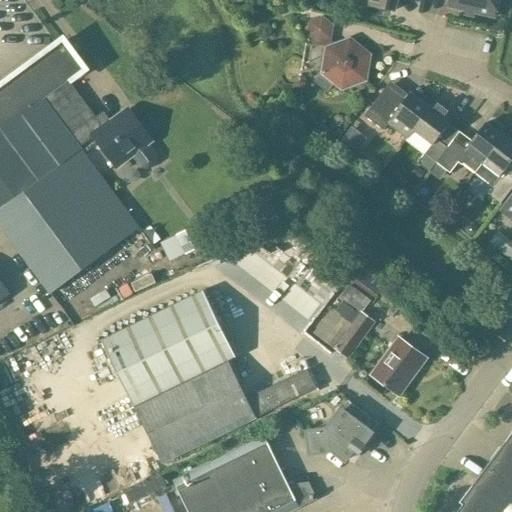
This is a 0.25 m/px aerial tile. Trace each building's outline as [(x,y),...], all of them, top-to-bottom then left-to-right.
[(366,0),(366,4),(397,11),(399,0),(366,0)] [(426,0),(426,11),(450,13),(451,0),(426,0)] [(453,0),(452,7),(496,17),(500,0),(453,0)] [(318,43),(333,39),(334,23),(323,14),(310,21),(307,36),(318,43)] [(328,47),(324,73),(323,72),(314,82),(327,92),(335,83),(343,90),(367,81),(371,55),(353,39),(328,47)] [(65,40),(0,88),(0,227),(50,295),(140,228),(81,147),(46,98),(71,81),(87,70),(65,40)] [(105,129),(71,81),(46,98),(81,147),(95,136),(118,165),(131,155),(140,168),(148,169),(157,163),(158,155),(148,142),(149,141),(127,112),(105,129)] [(387,88),(365,118),(383,131),(389,124),(409,138),(414,131),(431,108),(411,93),(405,101),(387,88)] [(431,108),(414,131),(433,144),(418,163),(428,172),(437,162),(438,163),(460,133),(451,125),(457,116),(436,100),(431,108)] [(460,133),(438,163),(450,173),(459,162),(463,166),(465,164),(476,172),(504,137),(499,132),(501,130),(501,126),(493,120),(490,121),(488,124),(487,123),(472,142),(460,133)] [(360,151),(369,138),(352,127),(343,139),(360,151)] [(511,138),(508,139),(504,137),(476,172),(475,173),(492,187),(487,193),(501,204),(511,189),(511,138)] [(511,197),(501,211),(511,218),(511,197)] [(209,243),(200,224),(160,243),(170,262),(209,243)] [(511,241),(499,232),(490,243),(511,260),(511,241)] [(0,280),(0,302),(11,295),(0,280)] [(376,322),(362,312),(371,301),(349,283),(338,297),(343,302),(336,311),(333,308),(314,332),(336,348),(349,358),(376,322)] [(162,465),(256,419),(257,419),(256,418),(317,389),(307,369),(247,399),(229,361),(236,358),(203,291),(102,340),(135,408),(162,465)] [(418,372),(427,359),(399,339),(373,375),(397,393),(414,370),(418,372)] [(349,401),(342,410),(328,430),(308,433),(311,454),(333,451),(346,461),(359,443),(363,446),(380,423),(349,401)] [(511,511),(511,435),(462,503),(465,505),(462,509),(460,511),(511,511)] [(205,467),(175,481),(163,487),(175,511),(182,511),(188,509),(189,511),(293,511),(301,508),(317,500),(309,482),(289,484),(266,437),(265,438),(264,436),(208,462),(204,464),(205,467)]
